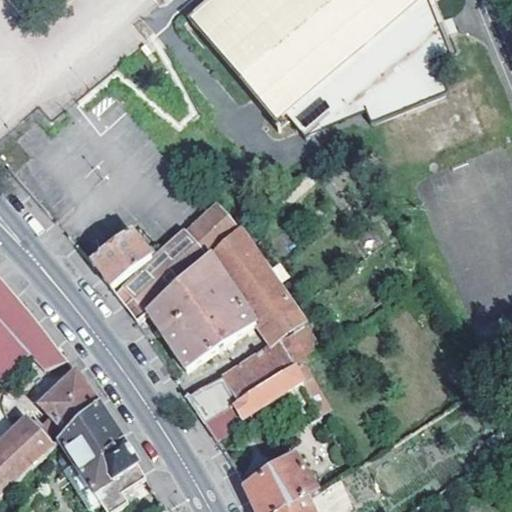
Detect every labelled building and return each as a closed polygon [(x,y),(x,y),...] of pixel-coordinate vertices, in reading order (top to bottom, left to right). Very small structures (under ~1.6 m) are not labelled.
[(215,0),(192,21),(272,121),(285,111),(306,137),(365,112),(370,125),(447,97),(433,65),(450,56),(426,0),(215,0)] [(218,210),(187,235),(185,236),(166,251),(153,261),(113,292),(139,324),(148,315),(208,256),(236,229),(218,210)] [(287,303),(236,229),(208,256),(254,326),(287,303)] [(133,236),(92,266),(108,286),(113,292),(153,261),(133,236)] [(254,326),(208,256),(148,315),(188,374),(254,326)] [(0,380),(4,385),(31,360),(46,374),(69,365),(48,337),(43,330),(26,308),(0,278),(0,380)] [(302,323),(287,303),(254,326),(269,348),(278,342),(276,340),(302,323)] [(321,352),(302,323),(276,340),(278,342),(269,348),(222,379),(238,405),(293,370),(321,352)] [(246,418),(301,383),(293,370),(238,405),(206,426),(217,443),(245,426),(246,418)] [(100,407),(77,377),(43,409),(53,420),(40,433),(29,422),(0,449),(0,505),(62,446),(100,407)] [(206,426),(238,405),(222,379),(188,399),(192,405),(206,426)] [(124,498),(148,482),(126,448),(110,422),(100,407),(62,446),(76,467),(103,508),(105,511),(122,511),(130,508),(124,498)] [(255,511),(294,511),(307,505),(318,498),(297,463),(246,493),(255,511)] [(96,511),(103,508),(76,467),(67,473),(93,511),(96,511)] [(346,480),(325,493),(330,502),(344,494),(343,491),(350,487),(346,480)]
